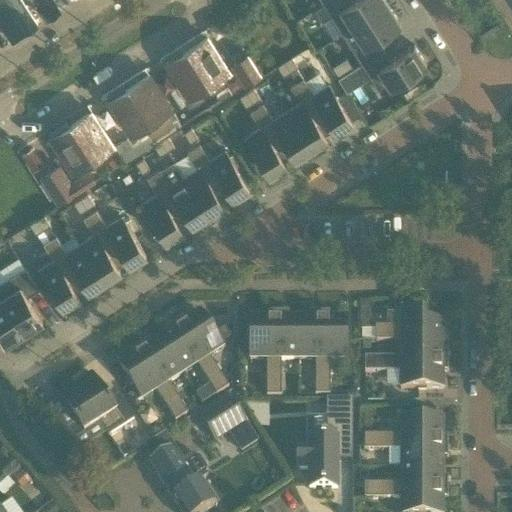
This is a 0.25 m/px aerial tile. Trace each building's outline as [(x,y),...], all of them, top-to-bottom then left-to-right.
[(0,0),(0,23),(8,37),(35,19),(22,0),(0,0)] [(351,0),(329,0),(323,4),(342,33),(388,4),(384,0),(352,0),(351,0)] [(400,24),(388,4),(342,33),(361,63),(383,49),(376,39),(400,24)] [(183,54),(188,62),(172,72),(189,99),(229,73),(207,38),(183,54)] [(383,49),(361,63),(381,93),(399,82),(402,88),(406,85),(415,80),(419,77),(415,72),(426,64),(413,45),(390,60),(383,49)] [(248,55),(233,65),(246,85),(261,76),(248,55)] [(298,67),(291,57),(284,61),(291,72),(298,67)] [(284,76),(291,72),(284,61),(277,66),(284,76)] [(125,91),(130,99),(114,109),(131,136),(171,110),(149,75),(125,91)] [(301,102),(287,111),(311,148),(327,138),(325,135),(324,135),(308,110),(318,103),(313,95),(303,77),(290,85),(301,102)] [(324,135),(325,135),(328,132),(334,129),(336,132),(352,122),(329,85),(313,95),(318,103),(308,110),(324,135)] [(253,88),(246,92),(253,103),(260,98),(253,88)] [(246,107),(253,103),(246,92),(239,97),(246,107)] [(311,148),(287,111),(273,120),(263,103),(250,111),(261,128),(262,128),(267,136),(277,129),(294,155),(293,155),(295,158),(311,148)] [(67,128),(72,136),(56,146),(73,173),(113,147),(91,112),(67,128)] [(191,128),(184,132),(191,143),(198,138),(191,128)] [(262,128),(261,128),(246,138),(269,175),(286,164),(284,161),(289,157),(293,155),(294,155),(277,129),(267,136),(262,128)] [(167,151),(174,147),(167,136),(161,141),(167,151)] [(147,137),(132,146),(138,155),(152,145),(147,137)] [(167,151),(161,141),(154,145),(160,156),(167,151)] [(198,168),(184,177),(208,214),(223,204),(221,201),(204,176),(215,169),(210,160),(199,143),(187,151),(198,168)] [(221,201),(225,198),(230,195),(233,198),(249,188),(225,151),(210,160),(215,169),(204,176),(221,201)] [(150,169),(143,158),(136,163),(143,173),(150,169)] [(59,167),(51,172),(42,178),(59,204),(94,182),(89,174),(71,185),(59,167)] [(147,177),(157,194),(158,194),(164,202),(174,195),(190,221),(192,224),(208,214),(184,177),(170,186),(159,169),(147,177)] [(81,198),(87,209),(94,204),(87,194),(81,198)] [(186,223),(190,221),(174,195),(164,202),(158,194),(157,194),(142,204),(166,241),(183,230),(180,227),(186,223)] [(80,213),(87,209),(81,198),(74,203),(80,213)] [(80,243),(104,280),(119,270),(101,242),(112,235),(106,227),(107,226),(96,209),(90,213),(83,217),(94,234),(80,243)] [(43,215),(36,219),(43,230),(50,225),(43,215)] [(122,216),(107,226),(106,227),(112,235),(101,242),(119,270),(118,267),(127,261),(129,264),(146,254),(122,216)] [(36,234),(43,230),(36,219),(30,224),(36,234)] [(88,290),(104,280),(80,243),(67,252),(56,235),(49,239),(43,243),(54,260),(55,259),(60,268),(71,261),(88,290)] [(86,287),(88,290),(71,261),(60,268),(55,259),(54,260),(39,270),(63,307),(79,296),(77,293),(86,287)] [(25,267),(0,282),(0,295),(23,332),(42,320),(27,296),(39,289),(25,267)] [(0,337),(4,344),(23,332),(0,295),(0,337)] [(207,381),(219,373),(209,357),(223,348),(210,328),(200,313),(185,322),(198,343),(193,346),(197,353),(192,356),(198,365),(197,365),(207,381)] [(267,314),(267,317),(268,342),(274,342),(274,350),(281,350),(281,360),(298,360),(298,317),(288,317),(288,314),(267,314)] [(298,360),(315,360),(316,350),(322,350),(322,342),(329,342),(329,317),(329,314),(308,314),(308,317),(298,317),(298,360)] [(401,327),(384,327),(375,327),(375,342),(384,342),(401,342),(444,341),(444,322),(427,322),(427,314),(401,314),(401,327)] [(168,333),(159,338),(182,375),(197,365),(198,365),(192,356),(197,353),(193,346),(198,343),(185,322),(184,319),(183,317),(165,329),(165,330),(168,333)] [(267,378),(281,378),(281,360),(281,350),(274,350),(274,342),(268,342),(267,317),(250,317),(250,360),(267,360),(267,378)] [(346,317),(329,317),(329,342),(322,342),(322,350),(316,350),(315,360),(315,378),(330,378),(330,360),(347,360),(346,336),(346,317)] [(167,384),(168,384),(182,375),(159,338),(151,344),(149,341),(149,339),(130,351),(131,352),(133,355),(134,354),(147,375),(152,372),(157,379),(162,376),(167,384)] [(401,342),(401,358),(401,359),(411,359),(411,365),(419,365),(419,371),(443,371),(447,372),(447,373),(448,373),(448,350),(447,350),(447,351),(444,351),(444,341),(401,342)] [(128,380),(141,401),(156,392),(166,407),(178,399),(168,384),(167,384),(162,376),(157,379),(152,372),(147,375),(134,354),(133,355),(119,364),(129,379),(128,380)] [(374,373),(374,358),(365,358),(365,373),(374,373)] [(374,373),(382,373),(383,358),(374,358),(374,373)] [(443,389),(443,371),(419,371),(419,365),(411,365),(411,359),(401,359),(401,358),(383,358),(382,373),(401,373),(401,390),(425,390),(443,389)] [(212,388),(224,381),(219,373),(207,381),(212,388)] [(122,423),(109,402),(92,376),(76,386),(100,423),(106,434),(122,423)] [(281,388),(281,378),(267,378),(267,388),(281,388)] [(315,378),(315,387),(330,387),(330,378),(315,378)] [(216,396),(229,388),(224,381),(212,388),(216,396)] [(100,423),(76,386),(60,396),(77,423),(84,433),(100,423)] [(330,396),(330,387),(315,387),(315,396),(330,396)] [(281,388),(267,388),(267,397),(281,397),(281,388)] [(119,396),(109,402),(122,423),(132,417),(119,396)] [(178,399),(166,407),(170,415),(183,407),(178,399)] [(216,445),(229,436),(247,424),(231,400),(200,421),(216,445)] [(300,471),(310,471),(310,489),(338,489),(338,461),(353,461),(353,400),(327,400),(327,441),(310,441),(310,451),(300,451),(300,471)] [(183,407),(170,415),(175,422),(188,414),(183,407)] [(382,436),(382,450),(401,450),(411,450),(411,443),(419,443),(419,437),(443,437),(443,420),(425,419),(401,419),(401,436),(382,436)] [(74,440),(84,433),(77,423),(67,429),(74,440)] [(373,450),(373,436),(364,436),(364,450),(373,450)] [(373,450),(382,450),(382,436),(373,436),(373,450)] [(411,450),(401,450),(400,467),(443,468),(443,457),(447,458),(448,458),(448,436),(447,436),(447,437),(443,437),(419,437),(419,443),(411,443),(411,450)] [(205,511),(216,505),(200,480),(207,476),(205,473),(206,470),(199,458),(195,457),(193,454),(179,463),(170,449),(149,463),(180,511),(205,511)] [(443,478),(443,468),(400,467),(400,485),(411,485),(411,492),(419,492),(419,498),(443,498),(447,498),(447,499),(448,499),(448,477),(447,477),(447,478),(443,478)] [(18,475),(13,479),(22,490),(27,485),(31,482),(21,472),(18,475)] [(373,499),(373,484),(364,484),(364,499),(373,499)] [(373,499),(382,499),(382,484),(373,484),(373,499)] [(443,511),(443,498),(419,498),(419,492),(411,492),(411,485),(400,485),(382,484),(382,499),(400,499),(400,511),(443,511)] [(1,507),(4,511),(18,511),(12,500),(1,507)]
